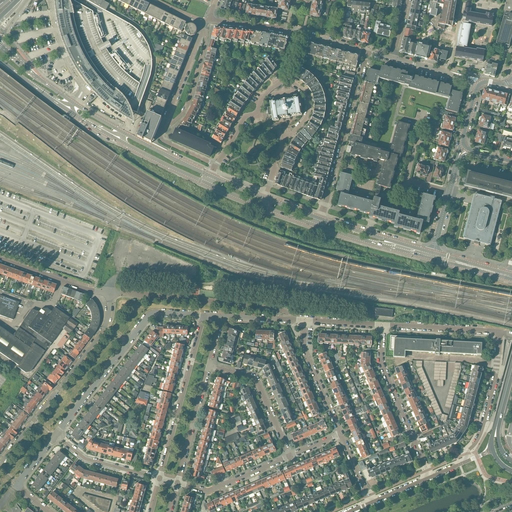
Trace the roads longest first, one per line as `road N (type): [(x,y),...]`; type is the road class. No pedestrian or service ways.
road 1 (residential): [(215,165),(269,89),(282,81),(297,85),(307,113),(281,141),(263,196)]
road 2 (residential): [(54,435),(150,313),(203,315)]
road 3 (residential): [(0,463),(105,326),(107,293)]
road 4 (secondary): [(44,91),(205,184)]
road 5 (residential): [(286,318),(280,308),(107,293)]
road 6 (residential): [(203,315),(158,477)]
road 7 (residential): [(381,324),(380,360),(429,476)]
road 8 (residential): [(499,332),(483,424),(466,461)]
road 9 (residential): [(209,366),(255,378),(289,456)]
road 10 (residential): [(177,483),(209,366)]
road 11 (residential): [(340,433),(303,346),(304,320)]
road 12 (residential): [(289,456),(208,491),(177,483)]
